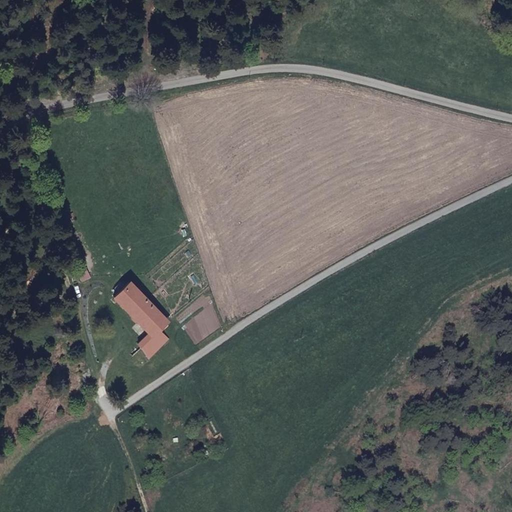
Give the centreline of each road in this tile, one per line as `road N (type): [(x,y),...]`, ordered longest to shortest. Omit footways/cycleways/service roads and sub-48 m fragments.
road 1 (unclassified): [(511,118),(322,75),(239,75),(120,93),(0,132)]
road 2 (track): [(146,511),(12,122)]
